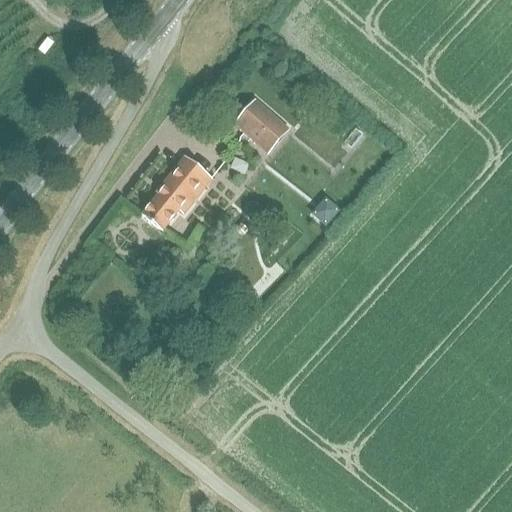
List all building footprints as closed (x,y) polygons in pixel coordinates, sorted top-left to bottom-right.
[(252,32),(238,47),(248,55),(261,40),(252,32)] [(256,103),(234,128),(268,157),(289,132),(256,103)] [(159,197),(142,218),(163,234),(179,214),(184,217),(212,182),(185,160),(156,195),(159,197)] [(253,175),(242,167),(229,182),(240,191),(253,175)] [(326,202),(312,218),(326,230),(340,215),(326,202)]
